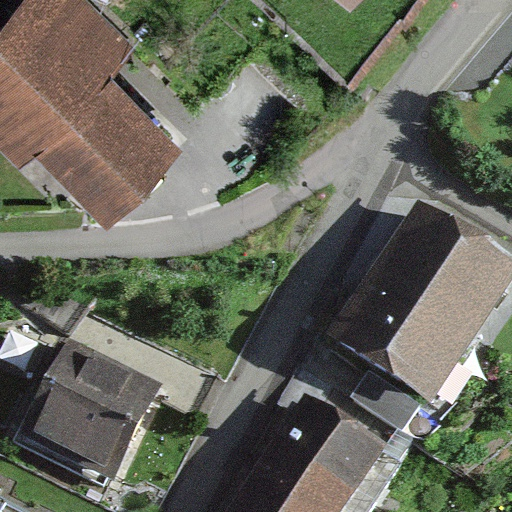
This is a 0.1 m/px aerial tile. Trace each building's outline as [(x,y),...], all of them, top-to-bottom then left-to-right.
[(198,133),(58,0),(32,0),(0,34),(0,108),(116,219),(198,133)] [(511,323),(511,270),(435,221),(358,341),(460,406),(511,323)] [(167,396),(78,353),(37,438),(127,481),(167,396)] [(377,511),(413,456),(330,404),(261,511),(377,511)] [(24,511),(0,501),(0,511),(24,511)]
